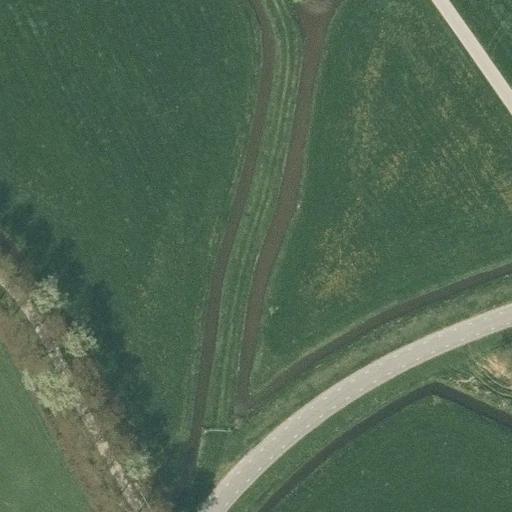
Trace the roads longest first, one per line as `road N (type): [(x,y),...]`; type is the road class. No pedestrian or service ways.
road 1 (tertiary): [(211,511),(295,428),(346,392),(385,367),(511,316)]
road 2 (track): [(0,277),(35,316),(140,511)]
